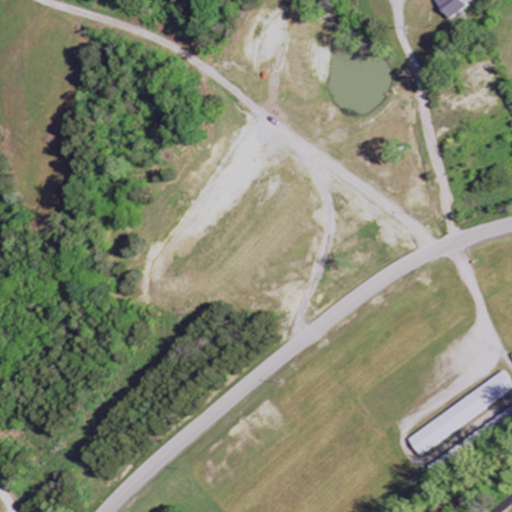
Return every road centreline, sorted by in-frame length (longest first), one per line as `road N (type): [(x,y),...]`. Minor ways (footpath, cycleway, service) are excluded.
road 1 (tertiary): [(106,511),(360,295),(447,246),(511,225)]
road 2 (residential): [(413,262),(344,165),(41,0)]
